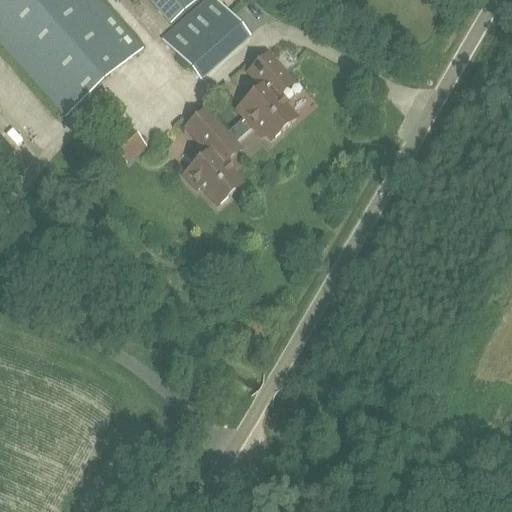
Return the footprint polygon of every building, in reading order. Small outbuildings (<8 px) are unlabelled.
[(0,0),(0,43),(67,118),(142,50),(97,0),(0,0)] [(147,0),(171,26),(200,0),(147,0)] [(231,132),(239,141),(252,129),(262,139),(265,136),(271,143),(296,121),(277,100),(294,86),(269,57),(249,75),(262,90),(241,109),(241,110),(238,113),(244,120),(231,132)] [(239,141),(231,132),(226,136),(206,113),(186,131),(209,156),(187,175),(188,175),(184,178),(197,193),(200,190),(217,209),(242,187),(224,166),(226,164),(223,161),(237,148),(234,145),(239,141)] [(128,129),(108,146),(124,165),(144,148),(128,129)]
